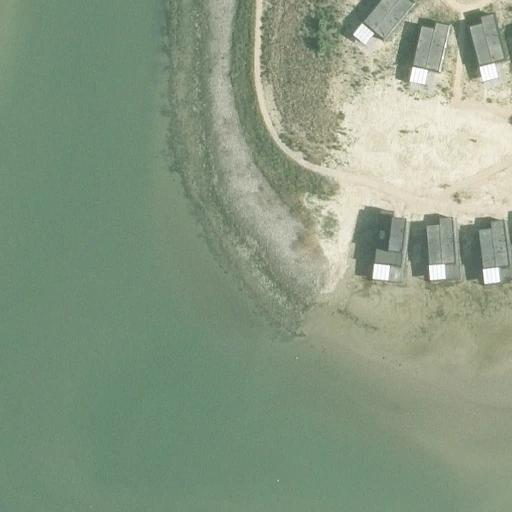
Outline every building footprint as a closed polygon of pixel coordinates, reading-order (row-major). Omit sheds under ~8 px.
[(394,0),(384,0),(362,26),(363,27),(365,24),(374,31),(372,34),(375,36),(383,43),(404,19),(401,16),(404,12),(408,15),(414,7),(404,0),(401,0),(399,3),(394,0)] [(481,27),(469,30),(478,69),(480,69),(479,66),(489,63),(490,66),(494,65),(505,63),(497,31),(493,32),(492,27),(496,26),(494,17),(480,20),(481,27)] [(421,29),(412,69),(413,69),(414,66),(425,68),(424,71),(428,72),(439,75),(446,43),(442,42),(443,37),(447,38),(449,29),(435,26),(434,32),(421,29)] [(378,214),(372,267),(374,267),(374,264),(385,265),(385,269),(389,269),(400,270),(403,239),(399,238),(399,233),(404,234),(405,224),(390,223),(391,215),(378,214)] [(437,229),(424,230),(427,269),(428,269),(428,266),(439,265),(439,268),(443,268),(454,267),(452,236),(448,236),(447,231),(452,231),(451,221),(437,222),(437,229)] [(489,232),(476,234),(480,273),(482,273),(482,270),(492,268),(493,272),(497,271),(508,270),(504,239),(500,239),(500,234),(504,233),(503,224),(489,226),(489,232)]
